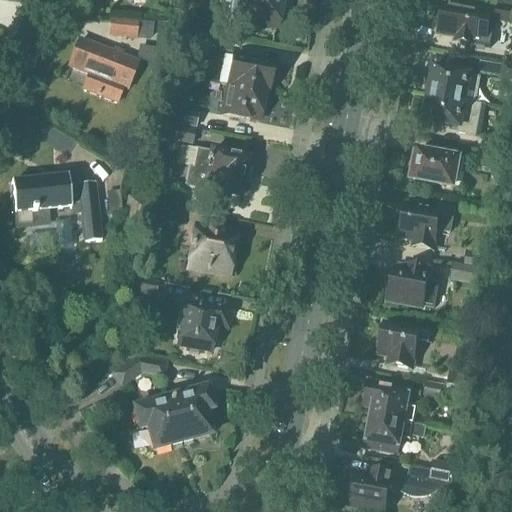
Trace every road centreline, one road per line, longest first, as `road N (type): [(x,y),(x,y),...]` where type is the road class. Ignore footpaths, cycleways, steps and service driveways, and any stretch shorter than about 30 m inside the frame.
road 1 (primary): [(291,397),(368,0)]
road 2 (secondary): [(98,511),(10,416)]
